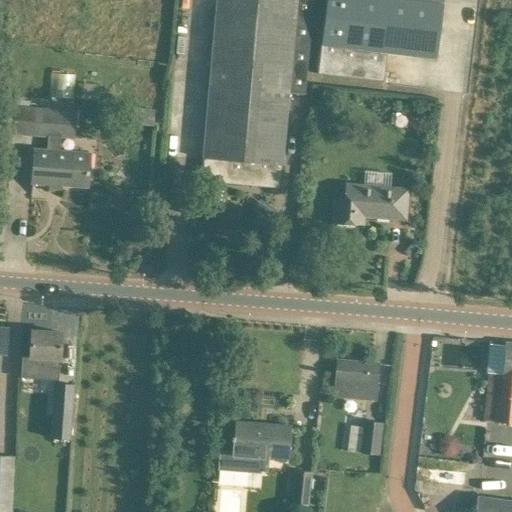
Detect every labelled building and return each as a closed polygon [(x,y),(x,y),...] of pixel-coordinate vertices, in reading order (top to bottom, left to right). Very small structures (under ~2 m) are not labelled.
[(201,181),(279,188),(280,164),(281,164),(288,92),(304,93),(312,0),(215,0),(202,158),(203,158),(201,181)] [(325,0),(317,73),(382,79),(385,52),(437,58),(443,0),(325,0)] [(32,183),(33,183),(87,187),(88,153),(58,151),(58,137),(72,137),(73,110),(29,108),(29,102),(12,101),(12,107),(8,107),(7,134),(46,136),(45,151),(34,150),(32,183)] [(155,111),(141,110),(140,125),(153,126),(155,111)] [(356,216),(406,220),(407,187),(343,182),(341,200),(334,200),(332,222),(355,224),(356,216)] [(31,330),(29,356),(22,356),(21,377),(58,380),(61,332),(31,330)] [(511,342),(504,342),(504,345),(489,343),(485,373),(488,373),(483,421),(511,424),(511,342)] [(377,400),(379,363),(337,360),(335,396),(377,400)] [(70,418),(72,385),(56,383),(54,417),(70,418)] [(380,455),(383,423),(366,421),(362,453),(380,455)] [(291,426),(284,425),(235,422),(233,442),(233,452),(219,450),(217,469),(260,473),(261,471),(268,472),(269,458),(288,460),(291,426)] [(508,447),(453,441),(451,455),(436,453),(432,482),(460,485),(482,487),(484,469),(505,471),(508,447)] [(0,511),(11,511),(14,457),(0,455),(0,511)] [(315,456),(313,469),(326,470),(327,457),(315,456)] [(310,505),(313,473),(297,471),(294,503),(310,505)] [(511,511),(511,501),(477,497),(474,511),(511,511)]
